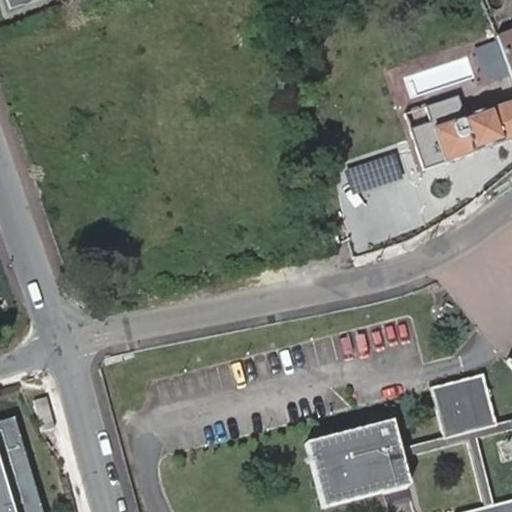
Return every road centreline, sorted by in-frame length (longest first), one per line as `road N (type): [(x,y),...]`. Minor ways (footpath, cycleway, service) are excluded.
road 1 (unclassified): [(63,346),(376,279),(429,260),(511,198)]
road 2 (unclassified): [(0,169),(63,346)]
road 3 (unclassified): [(63,346),(109,511)]
